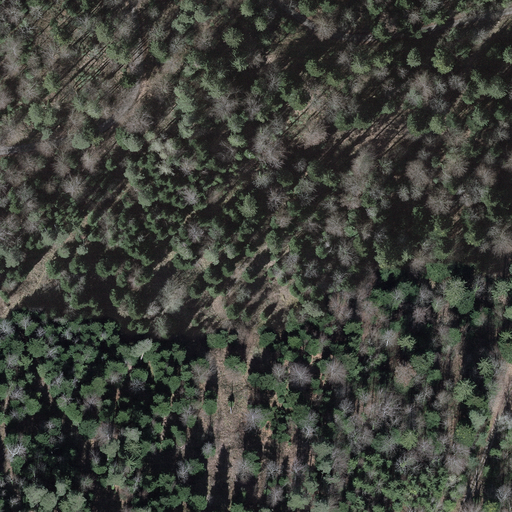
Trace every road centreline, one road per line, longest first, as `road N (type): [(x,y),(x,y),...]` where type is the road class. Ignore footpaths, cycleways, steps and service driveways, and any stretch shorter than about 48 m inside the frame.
road 1 (unclassified): [(511,9),(354,38),(324,31),(277,0)]
road 2 (unclassified): [(135,0),(137,85),(127,108),(90,133),(0,150)]
road 3 (track): [(463,511),(511,400)]
